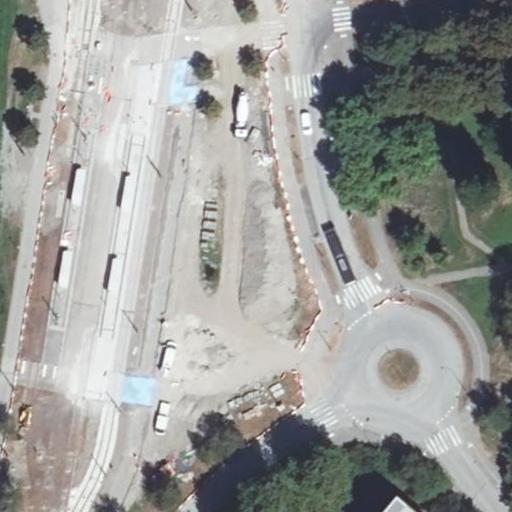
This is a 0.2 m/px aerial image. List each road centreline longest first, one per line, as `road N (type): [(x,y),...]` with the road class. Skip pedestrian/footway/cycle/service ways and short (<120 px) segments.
road 1 (tertiary): [(304,26),(327,209),(371,311)]
road 2 (unclassified): [(304,26),(127,47),(77,24),(66,0)]
road 3 (tertiary): [(348,397),(268,449),(200,511)]
road 4 (tertiary): [(438,410),(457,368),(445,329),(410,307),(371,311)]
road 5 (unclassified): [(440,0),(348,11),(304,26)]
road 6 (tertiary): [(502,511),(438,410)]
